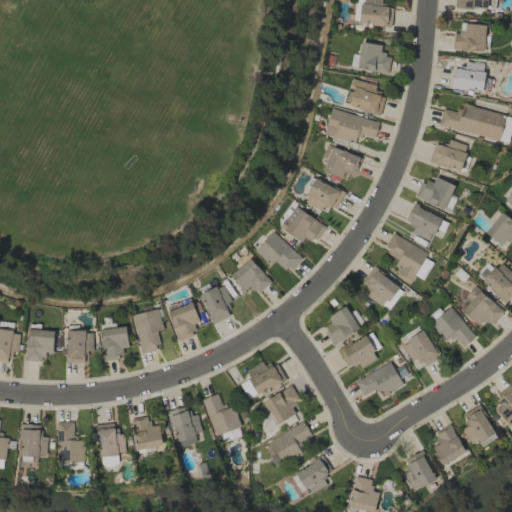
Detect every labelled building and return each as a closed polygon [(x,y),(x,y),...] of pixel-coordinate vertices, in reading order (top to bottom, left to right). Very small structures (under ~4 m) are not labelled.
[(380,0),(360,0),(359,24),(392,25),(393,7),(380,6),(380,0)] [(486,0),(454,0),(455,7),(487,8),(486,0)] [(453,31),(452,49),(483,51),(484,24),(465,23),(464,32),(453,31)] [(380,44),(359,42),(357,69),(387,72),(389,54),(379,53),(380,44)] [(484,64),(464,61),(464,68),(452,66),(450,87),(481,91),(484,64)] [(384,96),(373,93),(375,85),(350,78),(343,104),(380,114),(384,96)] [(497,140),(504,114),(462,103),(460,112),(442,107),(438,124),(497,140)] [(323,134),(353,142),(355,134),(373,139),(378,121),(330,108),(323,134)] [(498,139),(507,142),(511,121),(511,117),(505,115),(498,139)] [(445,146),(435,142),(428,160),(459,171),(467,146),(448,139),(445,146)] [(362,159),(332,146),(321,170),(339,178),(343,169),(355,174),(362,159)] [(414,197),(444,208),(453,184),(434,177),(432,184),(420,179),(414,197)] [(343,191),(313,179),(304,201),(334,213),(343,191)] [(511,190),(503,200),(511,208),(511,190)] [(434,228),(442,231),(448,221),(411,204),(404,222),(413,226),(411,232),(428,241),(434,228)] [(279,228),(301,242),(305,236),(314,242),(325,225),(293,205),(279,228)] [(511,220),(500,212),(484,233),(500,245),(504,239),(511,244),(511,220)] [(269,265),(274,260),(286,272),(300,257),(272,231),(253,250),(269,265)] [(427,253),(391,233),(382,249),(398,258),(391,269),(411,280),(414,276),(422,280),(432,262),(424,258),(427,253)] [(243,291),(249,285),(256,294),(270,282),(249,258),(229,275),(243,291)] [(481,281),(504,303),(511,294),(511,281),(510,279),(511,277),(511,274),(499,262),(481,281)] [(397,284),(371,268),(361,283),(367,287),(363,294),(383,306),(397,284)] [(233,314),(221,285),(198,294),(210,323),(233,314)] [(469,299),(461,311),(478,323),(481,318),(492,325),(503,309),(472,287),(465,297),(469,299)] [(194,335),(191,323),(198,322),(193,303),(167,310),(175,340),(194,335)] [(326,316),(329,323),(322,327),(331,344),(358,331),(346,306),(326,316)] [(461,348),(474,336),(449,306),(428,323),(442,339),(448,334),(461,348)] [(162,329),(157,308),(130,315),(139,352),(160,347),(156,331),(162,329)] [(99,328),(101,359),(122,358),(122,347),(127,347),(126,326),(99,328)] [(19,331),(0,329),(0,361),(6,362),(8,350),(17,351),(19,331)] [(53,330),(26,329),(24,360),(42,361),(43,352),(51,352),(53,330)] [(83,362),(83,351),(92,350),(91,330),(65,331),(66,363),(83,362)] [(423,366),(439,356),(422,330),(400,344),(411,362),(418,358),(423,366)] [(359,367),(376,358),(364,336),(337,350),(346,367),(356,362),(359,367)] [(285,378),(275,361),(265,367),(261,361),(244,372),(257,394),(285,378)] [(354,381),(363,396),(378,387),(383,395),(402,384),(389,361),(354,381)] [(501,405),(495,408),(503,421),(511,416),(511,386),(511,384),(494,394),(501,405)] [(276,423),(295,414),(290,404),(298,400),(291,385),(263,399),(276,423)] [(239,427),(232,407),(224,410),(217,392),(200,399),(214,436),(239,427)] [(201,432),(196,414),(189,416),(186,405),(167,411),(177,447),(196,442),(194,434),(201,432)] [(461,415),(468,424),(460,429),(473,449),(495,435),(476,405),(461,415)] [(162,445),(157,424),(149,426),(147,416),(129,419),(135,450),(162,445)] [(72,421),(55,421),(56,462),(83,461),(83,439),(73,440),(72,421)] [(118,461),(117,452),(124,452),(122,433),(115,433),(114,422),(94,424),(99,463),(118,461)] [(302,452),(297,443),(310,437),(303,422),(269,438),(280,462),(302,452)] [(45,456),(46,436),(39,436),(39,424),(20,423),(19,455),(45,456)] [(433,432),(439,443),(431,447),(441,465),(464,452),(449,424),(433,432)] [(407,470),(402,473),(412,491),(434,479),(422,455),(404,465),(407,470)] [(326,484),(321,476),(330,471),(323,456),(293,472),(306,495),(326,484)] [(372,511),(378,492),(369,490),(372,480),(354,475),(346,506),(369,511),(372,511)]
